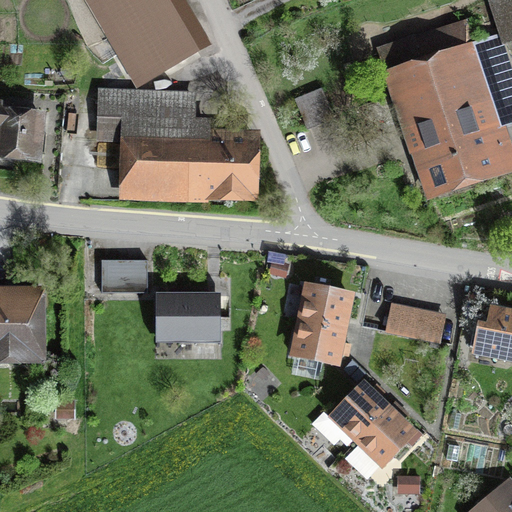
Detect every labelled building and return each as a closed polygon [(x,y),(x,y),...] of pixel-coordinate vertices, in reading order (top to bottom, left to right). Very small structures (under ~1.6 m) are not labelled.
[(184,0),(86,0),(133,83),(208,41),(184,0)] [(511,0),(490,0),(488,1),(503,48),(511,45),(511,0)] [(511,145),(476,34),(381,65),(428,207),(511,179),(511,145)] [(323,87),(294,98),(306,129),(334,119),(323,87)] [(104,88),(102,139),(128,140),(126,190),(252,195),(254,131),(188,128),(190,92),(104,88)] [(51,106),(0,100),(0,167),(44,172),(51,106)] [(306,284),(298,319),(347,329),(355,294),(306,284)] [(50,289),(0,289),(0,365),(51,366),(50,289)] [(223,294),(155,292),(154,342),(222,344),(223,294)] [(511,307),(475,301),(466,355),(511,362),(511,307)] [(449,320),(393,308),(387,336),(442,348),(449,320)] [(338,371),(347,329),(298,319),(290,361),(338,371)] [(330,423),(355,446),(388,410),(363,387),(330,423)] [(415,434),(388,410),(355,446),(383,470),(415,434)] [(478,511),(511,511),(511,485),(510,484),(478,511)]
